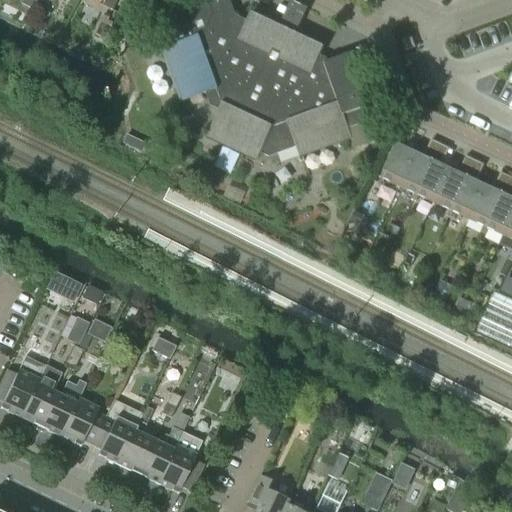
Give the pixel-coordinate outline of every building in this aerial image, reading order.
[(32,11),(36,0),(22,0),(20,5),(32,11)] [(116,0),(104,0),(101,7),(112,12),(116,0)] [(294,30),(282,25),(281,27),(250,13),(244,26),(237,23),(228,0),(207,0),(174,12),(185,41),(173,46),(168,32),(145,40),(150,54),(163,49),(167,62),(175,65),(182,85),(178,92),(182,102),(205,93),(210,107),(218,110),(205,138),(217,144),(225,141),(243,150),(246,157),(255,162),(259,154),(268,158),(295,148),(299,157),(310,153),(313,146),(333,139),(340,142),(350,138),(353,149),(374,141),(367,122),(365,123),(360,110),(372,105),(353,53),(323,64),(317,61),(323,47),(293,33),(294,30)] [(178,2),(177,0),(158,0),(162,8),(178,2)] [(105,26),(108,19),(102,16),(98,23),(105,26)] [(404,51),(414,48),(411,37),(400,41),(404,51)] [(398,187),(414,152),(406,149),(414,132),(404,128),(397,145),(396,144),(380,179),(398,187)] [(416,195),(440,144),(430,140),(423,156),(414,152),(398,187),(416,195)] [(416,195),(433,203),(449,169),(441,165),(448,149),(440,144),(416,195)] [(277,171),(291,160),(284,152),(271,163),(277,171)] [(474,161),(465,157),(457,173),(449,169),(433,203),(450,211),(474,161)] [(450,211),(468,220),(484,185),(476,181),(483,165),(474,161),(450,211)] [(468,220),(485,228),(509,177),(500,173),(492,189),(484,185),(468,220)] [(485,228),(503,236),(511,216),(511,198),(510,198),(511,194),(511,178),(509,177),(485,228)] [(511,216),(503,236),(511,240),(511,216)] [(389,224),(388,227),(387,226),(385,231),(396,236),(399,229),(389,224)] [(440,281),(431,298),(443,303),(451,287),(440,281)] [(72,282),(64,298),(73,302),(81,287),(72,282)] [(422,282),(418,290),(429,296),(433,287),(422,282)] [(102,295),(86,288),(82,298),(97,305),(102,295)] [(454,307),(464,312),(468,304),(458,299),(454,307)] [(82,351),(73,347),(68,357),(77,362),(82,351)] [(20,419),(45,367),(44,366),(43,368),(25,359),(26,358),(24,357),(16,376),(7,371),(0,384),(0,401),(8,406),(5,412),(20,419)] [(72,372),(77,362),(68,357),(63,368),(72,372)] [(45,367),(20,419),(33,425),(34,423),(39,426),(54,394),(52,393),(61,375),(45,367)] [(171,394),(166,404),(175,409),(180,398),(171,394)] [(75,404),(57,396),(42,427),(47,430),(46,431),(59,438),(75,404)] [(75,404),(59,438),(73,445),(76,439),(91,446),(104,418),(96,414),(98,410),(77,400),(75,404)] [(113,401),(104,418),(91,446),(106,453),(103,459),(117,466),(138,423),(142,415),(113,401)] [(175,409),(166,404),(161,414),(170,419),(175,409)] [(142,415),(138,423),(145,426),(152,411),(146,408),(142,415)] [(181,432),(186,422),(178,418),(173,428),(181,432)] [(145,426),(138,423),(117,466),(131,472),(131,470),(136,473),(151,441),(144,437),(142,431),(145,426)] [(157,485),(175,447),(182,434),(172,429),(168,437),(165,436),(156,440),(140,474),(145,477),(144,478),(157,485)] [(175,447),(157,485),(171,492),(174,486),(189,493),(202,466),(193,461),(195,457),(175,447)] [(338,477),(345,462),(338,458),(330,473),(338,477)] [(323,464),(317,476),(326,480),(331,469),(323,464)] [(290,502),(289,502),(268,492),(272,482),(260,477),(248,502),(259,507),(256,511),(283,511),(287,506),(288,506),(290,502)] [(449,511),(461,511),(472,489),(459,478),(446,508),(445,510),(449,511)] [(337,511),(347,493),(329,484),(317,509),(315,508),(313,511),(337,511)] [(292,495),(289,502),(290,502),(288,506),(287,506),(285,509),(283,511),(308,511),(312,504),(292,495)] [(430,499),(425,509),(430,511),(440,511),(444,506),(430,499)]
